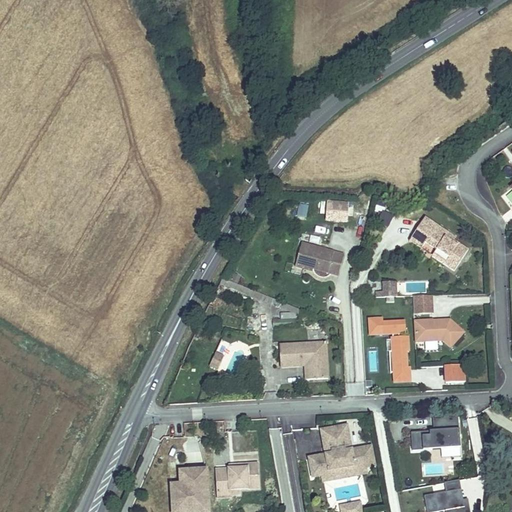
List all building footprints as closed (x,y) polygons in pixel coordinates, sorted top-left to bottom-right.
[(343,200),(333,199),(331,211),(341,212),(343,200)] [(353,201),(343,200),(341,212),(351,214),(353,201)] [(298,203),(296,217),(306,218),(308,205),(298,203)] [(451,232),(428,217),(414,238),(425,246),(428,242),(439,249),(434,256),(456,271),(471,249),(457,239),(455,242),(448,237),(451,232)] [(458,237),(451,232),(448,237),(455,242),(457,239),(458,237)] [(414,238),(412,241),(424,249),(425,246),(414,238)] [(347,253),(305,240),(298,264),(307,266),(307,263),(316,266),(341,273),(347,253)] [(398,281),(385,281),(385,291),(398,291),(398,281)] [(433,315),(432,296),(412,296),(413,315),(433,315)] [(370,319),(371,334),(393,334),(394,340),(394,351),(389,351),(390,374),(393,373),(403,373),(403,366),(409,366),(408,350),(411,350),(411,337),(402,337),(402,334),(407,333),(407,321),(384,321),(384,319),(370,319)] [(466,332),(452,319),(435,320),(416,321),(417,342),(441,341),(441,338),(444,338),(444,341),(445,341),(452,348),(466,332)] [(326,341),(279,342),(280,364),(298,364),(298,361),(304,361),(304,364),(305,378),(326,377),(326,341)] [(215,347),(209,359),(217,364),(223,351),(215,347)] [(446,374),(447,381),(466,380),(465,363),(451,364),(451,373),(446,374)] [(411,381),(410,366),(409,366),(403,366),(403,373),(393,373),(394,381),(411,381)] [(432,430),(410,432),(411,450),(459,447),(457,414),(444,415),(445,429),(432,430)] [(444,415),(431,416),(432,430),(445,429),(444,415)] [(371,447),(351,450),(347,426),(322,430),(326,455),(327,459),(317,461),(316,456),(309,458),(312,477),(322,475),(330,474),(329,470),(357,465),(357,469),(365,468),(375,466),(371,447)] [(451,473),(450,463),(423,466),(424,475),(451,473)] [(259,488),(257,464),(238,465),(238,469),(229,470),(216,470),(217,490),(230,490),(230,495),(240,494),(239,489),(259,488)] [(357,465),(329,470),(330,474),(322,475),(323,481),(366,474),(365,468),(357,469),(357,465)] [(209,506),(207,469),(186,470),(187,484),(191,484),(191,490),(183,490),(174,491),(174,511),(195,511),(195,507),(209,506)] [(187,484),(186,470),(182,471),(183,490),(191,490),(191,484),(187,484)] [(443,483),(445,491),(460,488),(458,480),(443,483)] [(461,494),(460,488),(445,491),(423,495),(426,511),(430,511),(444,510),(452,508),(452,511),(469,511),(467,498),(462,499),(459,499),(458,495),(461,494)] [(359,503),(339,507),(339,511),(344,511),(360,509),(359,503)]
